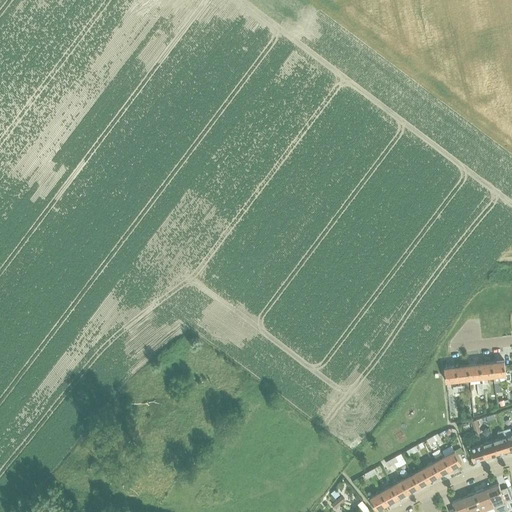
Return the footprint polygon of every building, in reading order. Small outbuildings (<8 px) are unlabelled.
[(504,360),(492,361),(493,375),(494,381),(500,380),(499,374),(506,374),(504,360)] [(493,375),(492,361),(480,362),(481,376),(493,375)] [(480,362),(468,364),(469,378),(481,376),(480,362)] [(469,378),(468,364),(456,365),(458,379),(469,378)] [(458,379),(456,365),(444,366),(445,380),(458,379)] [(503,429),(509,449),(511,448),(511,433),(510,427),(503,429)] [(509,449),(503,429),(497,431),(499,437),(493,439),(498,453),(509,449)] [(498,453),(493,439),(481,443),(485,457),(498,453)] [(485,457),(481,443),(469,447),(473,461),(485,457)] [(443,456),(450,468),(461,462),(454,450),(443,456)] [(443,456),(433,461),(439,474),(450,468),(443,456)] [(433,461),(422,467),(429,480),(439,474),(433,461)] [(429,480),(422,467),(412,473),(419,486),(429,480)] [(419,486),(412,473),(401,479),(408,491),(419,486)] [(408,491),(401,479),(391,485),(398,497),(408,491)] [(498,483),(487,488),(494,507),(495,511),(502,511),(509,510),(506,502),(505,501),(511,499),(506,487),(501,489),(498,483)] [(391,485),(380,490),(387,503),(398,497),(391,485)] [(487,488),(475,492),(482,511),(494,507),(487,488)] [(387,503),(380,490),(369,496),(376,509),(387,503)] [(475,492),(464,497),(469,511),(482,511),(475,492)] [(454,507),(449,509),(449,511),(469,511),(464,497),(452,501),(454,507)]
